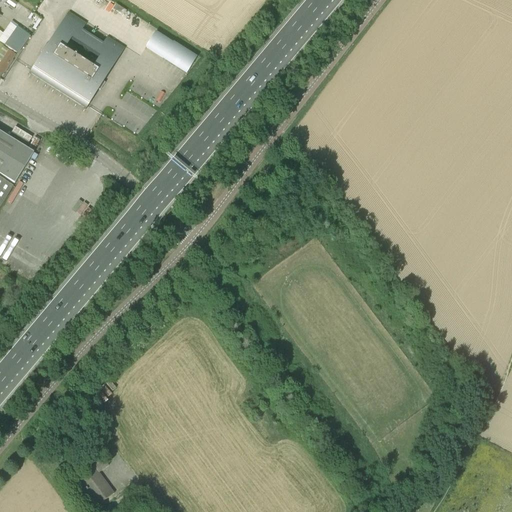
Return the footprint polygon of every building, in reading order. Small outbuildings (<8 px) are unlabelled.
[(88,47),(94,37),(83,30),(88,23),(69,12),(32,71),(62,89),(83,55),(69,46),(75,38),(88,47)] [(18,53),(25,42),(29,36),(17,28),(6,45),(18,53)] [(157,31),(146,48),(187,75),(198,58),(157,31)] [(129,48),(109,36),(105,43),(94,37),(88,47),(103,57),(98,65),(83,55),(62,89),(92,108),(129,48)] [(0,42),(0,58),(3,60),(0,64),(0,74),(2,76),(6,69),(7,70),(17,53),(0,42)] [(21,144),(31,144),(31,132),(21,132),(21,144)] [(33,154),(0,133),(0,175),(14,185),(33,154)] [(0,207),(13,187),(0,179),(0,207)] [(93,511),(115,494),(99,474),(109,467),(102,460),(93,466),(71,481),(93,511)]
